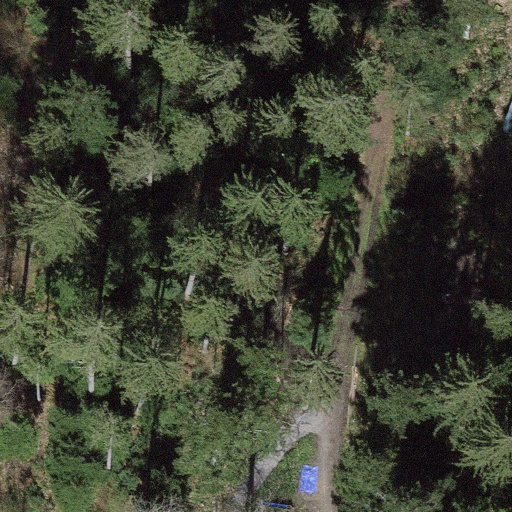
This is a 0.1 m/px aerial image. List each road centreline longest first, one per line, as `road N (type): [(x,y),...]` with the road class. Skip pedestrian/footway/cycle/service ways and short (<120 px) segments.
road 1 (track): [(413,0),(333,366),(330,511)]
road 2 (track): [(384,511),(511,404)]
